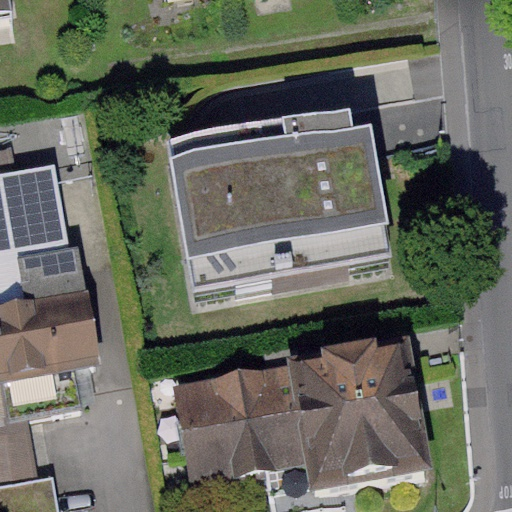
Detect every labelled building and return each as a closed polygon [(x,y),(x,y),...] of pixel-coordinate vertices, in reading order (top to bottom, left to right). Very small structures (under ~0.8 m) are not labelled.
[(394,277),(370,123),(181,153),(205,307),(394,277)] [(0,170),(0,302),(62,292),(41,164),(0,170)] [(0,303),(0,387),(102,372),(89,289),(0,303)] [(415,349),(173,392),(187,471),(307,450),(317,501),(438,479),(415,349)] [(0,511),(57,511),(53,481),(0,488),(0,511)]
